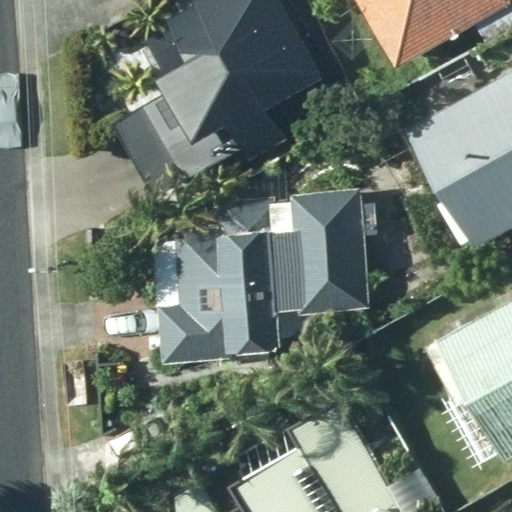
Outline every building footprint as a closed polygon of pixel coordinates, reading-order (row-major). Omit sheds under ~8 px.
[(311,73),(273,0),(184,0),(185,1),(160,15),(174,40),(149,80),(122,94),(174,196),(321,119),(299,78),(311,73)] [(503,0),(350,0),(386,61),(503,0)] [(511,59),(395,120),(465,240),(500,221),(509,236),(511,234),(511,59)] [(364,306),(355,186),(283,190),(284,195),(214,197),(214,223),(170,224),(171,301),(151,300),(152,357),(271,354),(272,332),(308,331),(307,306),(364,306)] [(511,442),(511,299),(416,352),(443,400),(461,390),(495,451),(511,442)] [(132,511),(398,511),(331,388),(131,492),(132,511)]
